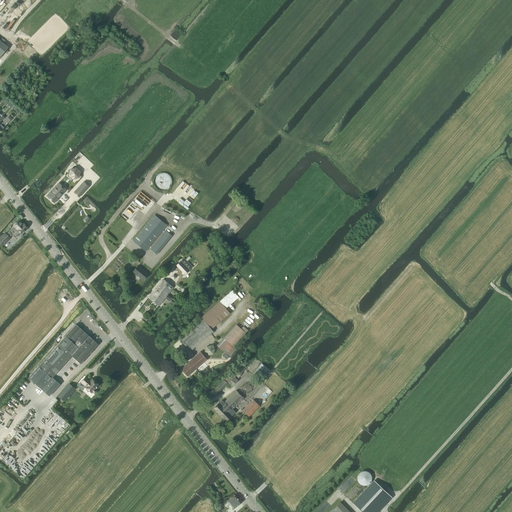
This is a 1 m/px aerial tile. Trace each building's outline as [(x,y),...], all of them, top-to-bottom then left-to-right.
[(0,57),(8,48),(0,40),(0,57)] [(0,131),(6,125),(12,119),(9,116),(1,124),(0,125),(0,131)] [(80,172),(76,168),(70,170),(69,175),(73,179),(79,177),(80,172)] [(171,183),(171,181),(171,178),(170,176),(168,175),(166,174),(164,173),(162,173),(159,174),(158,175),(156,177),(155,179),(155,181),(155,183),(156,185),(157,187),(159,188),(161,189),(163,190),(165,189),(167,188),(169,187),(170,185),(171,183)] [(78,197),(89,186),(84,181),(73,192),(78,197)] [(54,203),(66,190),(59,183),(46,196),(54,203)] [(145,251),(167,225),(154,215),(133,241),(145,251)] [(24,224),(23,225),(19,221),(9,232),(13,235),(18,230),(21,233),(27,227),(24,224)] [(156,254),(172,236),(165,231),(150,249),(156,254)] [(10,238),(5,233),(0,237),(0,244),(2,246),(10,238)] [(185,275),(192,267),(184,258),(180,262),(180,261),(176,265),(185,275)] [(143,280),(148,274),(138,266),(133,272),(143,280)] [(167,294),(173,287),(163,279),(148,298),(158,306),(165,298),(169,301),(171,298),(167,294)] [(213,331),(211,329),(229,313),(219,301),(201,317),(203,320),(180,340),(190,351),(213,331)] [(71,338),(80,329),(75,325),(67,334),(71,338)] [(234,347),(246,333),(236,325),(217,346),(224,352),(221,355),(227,360),(236,349),(234,347)] [(80,329),(71,338),(76,342),(84,333),(80,329)] [(73,354),(78,348),(88,337),(84,333),(76,342),(69,349),(60,341),(59,343),(73,354)] [(76,342),(71,338),(67,334),(60,341),(69,349),(76,342)] [(83,352),(93,340),(88,337),(78,348),(83,352)] [(87,356),(98,345),(93,340),(83,352),(87,356)] [(72,356),(73,354),(59,343),(56,346),(70,358),(72,356)] [(206,347),(204,351),(208,355),(213,354),(215,349),(211,345),(206,347)] [(67,361),(70,358),(56,346),(54,349),(67,361)] [(76,359),(83,352),(78,348),(73,354),(72,356),(76,359)] [(63,366),(67,361),(54,349),(49,354),(63,366)] [(81,364),(87,356),(83,352),(76,359),(81,364)] [(187,376),(206,360),(200,352),(181,368),(187,376)] [(59,370),(63,366),(49,354),(45,358),(59,370)] [(55,374),(59,370),(45,358),(42,362),(55,374)] [(245,368),(248,364),(242,359),(239,363),(245,368)] [(52,378),(55,374),(42,362),(38,366),(52,378)] [(257,375),(265,366),(261,363),(254,373),(257,375)] [(238,378),(242,372),(244,369),(239,365),(237,369),(233,374),(238,378)] [(60,384),(52,378),(38,366),(28,377),(49,396),(60,384)] [(232,386),(237,380),(230,373),(225,379),(232,386)] [(92,379),(90,381),(85,376),(81,382),(85,386),(84,387),(91,393),(92,392),(94,394),(97,391),(95,389),(99,385),(92,379)] [(217,394),(227,383),(224,380),(220,383),(213,390),(217,394)] [(63,390),(58,396),(62,400),(68,394),(63,390)] [(232,409),(244,398),(236,390),(224,402),(222,400),(214,408),(226,421),(235,412),(232,409)] [(249,417),(259,406),(253,400),(242,410),(249,417)] [(371,479),(371,478),(371,476),(371,475),(370,474),(369,473),(368,472),(366,471),(365,471),(364,471),(362,471),(361,471),(360,472),(359,473),(358,474),(357,475),(357,477),(357,478),(357,480),(357,481),(358,482),(359,483),(360,484),(361,485),(363,485),(364,485),(366,485),(367,485),(368,484),(369,483),(370,482),(371,481),(371,479)] [(376,511),(391,497),(374,482),(354,504),(362,511),(376,511)] [(233,509),(241,503),(234,495),(227,501),(233,509)] [(349,511),(340,502),(330,511),(349,511)]
